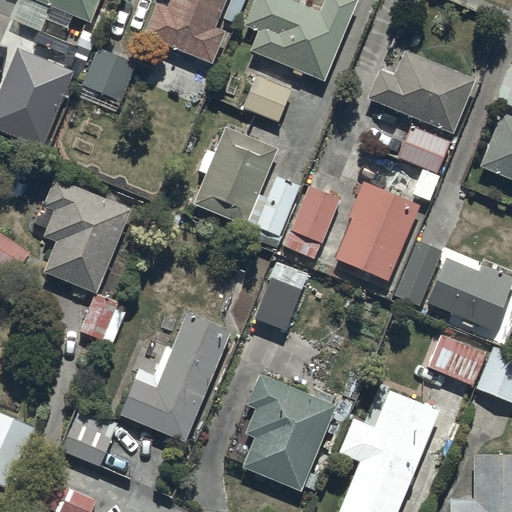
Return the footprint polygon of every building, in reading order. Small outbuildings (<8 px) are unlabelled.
[(26,0),(91,27),(102,0),(26,0)] [(145,40),(213,68),(226,36),(216,32),(229,0),(173,0),(168,12),(158,8),(145,40)] [(251,56),(325,86),(359,4),(349,0),(327,0),(320,17),(278,0),(257,0),(245,30),(259,36),(251,56)] [(18,52),(0,95),(0,134),(43,152),(74,75),(18,52)] [(136,68),(98,52),(83,89),(121,105),(136,68)] [(368,103),(454,139),(476,85),(405,56),(395,81),(380,75),(368,103)] [(496,103),(511,110),(511,69),(510,69),(496,103)] [(244,112),(279,126),(292,93),(257,80),(244,112)] [(511,184),(511,121),(502,118),(480,172),(511,184)] [(451,145),(412,130),(399,162),(437,178),(451,145)] [(279,154),(226,131),(194,209),(246,231),(279,154)] [(440,181),(422,174),(413,199),(430,205),(440,181)] [(300,190),(276,180),(256,230),(280,240),(300,190)] [(57,246),(45,277),(97,298),(132,214),(56,183),(45,211),(55,215),(44,241),(57,246)] [(336,263),(389,285),(420,210),(364,186),(349,221),(353,223),(336,263)] [(284,250),(315,262),(340,203),(309,190),(284,250)] [(0,235),(0,267),(17,278),(31,256),(0,235)] [(418,244),(394,300),(420,310),(443,255),(418,244)] [(286,333),(312,272),(280,259),(255,319),(286,333)] [(446,262),(427,308),(494,335),(511,290),(511,280),(482,269),(480,275),(446,262)] [(96,299),(81,336),(104,344),(118,307),(96,299)] [(121,421),(186,447),(232,338),(187,319),(157,393),(136,384),(121,421)] [(429,373),(473,390),(486,358),(442,340),(429,373)] [(477,393),(511,407),(511,357),(494,350),(477,393)] [(243,473),(302,497),(338,411),(260,379),(247,411),(256,414),(246,439),(255,443),(243,473)] [(341,511),(400,511),(440,417),(390,397),(375,433),(354,424),(339,459),(360,468),(341,511)] [(61,455),(101,471),(118,426),(79,411),(61,455)] [(0,417),(0,488),(9,493),(36,433),(0,417)] [(511,511),(511,448),(471,449),(470,493),(447,493),(446,511),(511,511)] [(42,510),(47,511),(94,511),(97,505),(52,486),(42,510)]
